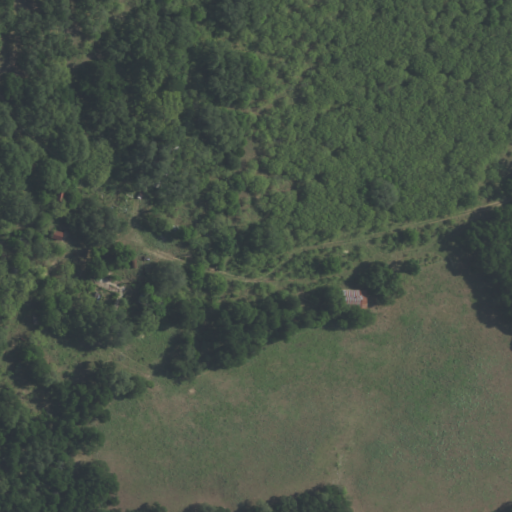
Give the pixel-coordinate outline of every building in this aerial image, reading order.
[(175,157),(169,172),(167,172),(160,190),(143,183),(160,139),(178,147),(174,157),(175,157)] [(52,202),(56,183),(74,186),(70,206),(52,202)] [(58,241),(48,239),(50,230),(60,233),(58,241)] [(365,308),(341,307),(342,289),(365,289),(365,308)] [(157,311),(137,303),(142,291),(162,299),(157,311)]
